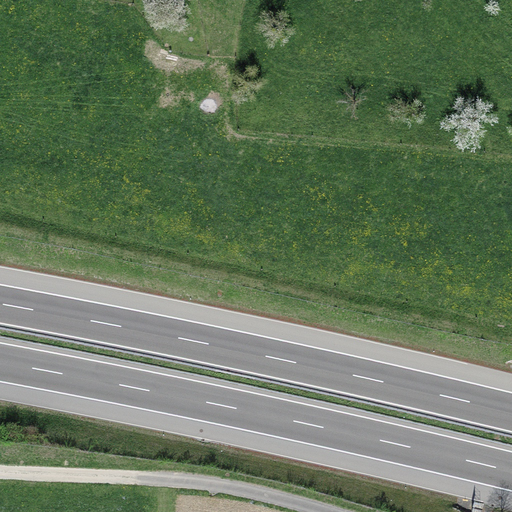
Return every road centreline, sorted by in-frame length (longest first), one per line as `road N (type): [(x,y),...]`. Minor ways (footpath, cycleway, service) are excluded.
road 1 (motorway): [(0,362),(511,471)]
road 2 (motorway): [(511,412),(0,303)]
road 3 (track): [(0,472),(186,481),(327,511)]
